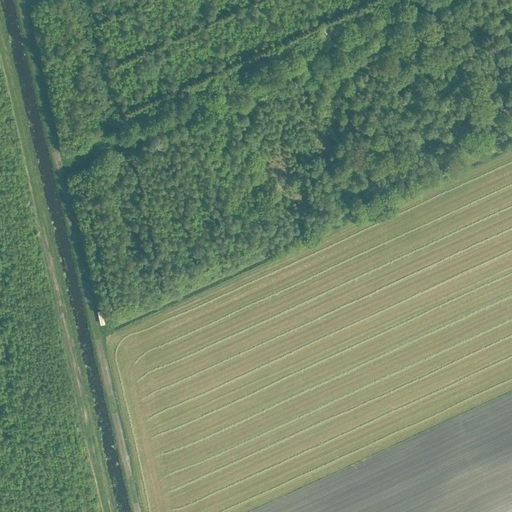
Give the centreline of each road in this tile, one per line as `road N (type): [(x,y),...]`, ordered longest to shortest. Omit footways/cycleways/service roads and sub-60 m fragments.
road 1 (track): [(19,0),(135,511)]
road 2 (track): [(0,31),(109,511)]
road 3 (track): [(434,0),(56,169)]
